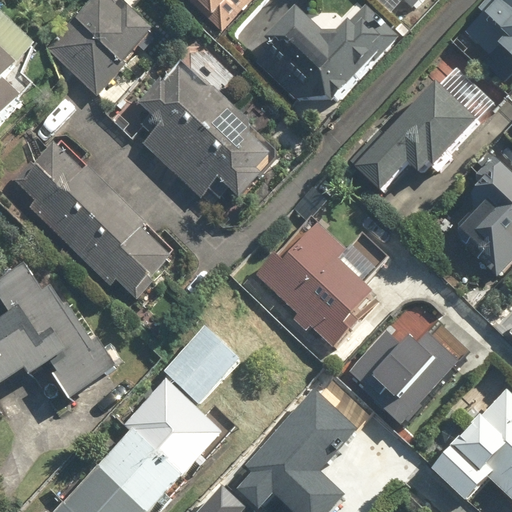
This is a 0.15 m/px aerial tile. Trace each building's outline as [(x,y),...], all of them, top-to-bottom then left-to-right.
[(135,12),(121,0),(100,0),(83,20),(88,24),(59,58),(104,97),(164,30),(139,8),(135,12)] [(192,0),(224,32),(256,0),(192,0)] [(403,0),(418,15),(432,0),(403,0)] [(511,78),(511,0),(489,0),(480,9),(486,16),(468,33),(511,78)] [(264,68),(299,105),(341,103),(416,31),(408,23),(401,30),(378,6),(350,32),(337,34),(313,8),(279,39),(286,47),(264,68)] [(0,129),(41,85),(24,69),(48,44),(12,11),(0,23),(0,129)] [(210,83),(191,65),(176,81),(172,76),(144,104),(156,115),(146,125),(157,135),(148,144),(208,201),(227,182),(249,202),(273,177),(274,145),(260,132),(266,125),(215,78),(210,83)] [(491,121),(449,81),(394,138),(386,131),(355,163),(391,197),(419,168),(433,182),(491,121)] [(66,140),(23,184),(41,201),(35,207),(117,288),(123,281),(141,298),(183,255),(66,140)] [(511,164),(500,154),(473,189),(494,209),(459,245),(499,283),(511,268),(511,164)] [(358,252),(327,222),(296,252),(290,246),(260,277),(302,318),(297,323),(313,338),(320,330),(344,354),(366,331),(356,322),(385,293),(351,260),(358,252)] [(9,327),(0,332),(0,422),(13,414),(0,394),(0,393),(35,370),(46,388),(64,376),(79,400),(133,366),(114,336),(105,342),(80,303),(75,306),(59,280),(52,285),(37,263),(3,285),(21,314),(6,323),(9,327)] [(248,360),(212,326),(170,372),(206,405),(248,360)] [(440,385),(391,338),(360,371),(409,418),(440,385)] [(159,511),(233,434),(174,378),(131,423),(139,430),(62,511),(159,511)] [(357,432),(314,393),(243,470),(289,511),(333,511),(342,503),(314,478),(357,432)] [(511,394),(440,469),(476,504),(499,480),(511,492),(511,394)] [(199,511),(246,511),(248,510),(223,487),(199,511)]
